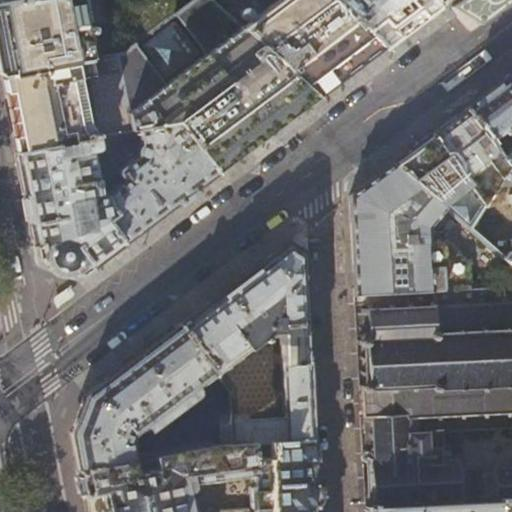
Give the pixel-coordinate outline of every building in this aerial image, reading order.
[(93,59),(81,0),(15,0),(0,3),(0,71),(1,77),(93,59)] [(260,138),(316,96),(208,0),(192,0),(172,15),(203,55),(164,85),(133,45),(122,53),(116,54),(131,131),(134,131),(177,123),(214,173),(260,138)] [(208,0),(316,96),(349,71),(380,48),(334,0),(276,0),(265,9),(254,0),(208,0)] [(334,0),(380,48),(396,36),(419,19),(437,5),(431,0),(334,0)] [(96,138),(131,131),(116,54),(93,59),(1,77),(5,99),(12,136),(16,153),(96,138)] [(465,109),(487,140),(509,124),(511,126),(511,146),(499,156),(507,167),(511,166),(511,73),(504,79),(465,109)] [(447,123),(430,135),(462,178),(478,166),(488,180),(490,179),(495,186),(507,167),(499,156),(487,140),(465,109),(447,123)] [(133,156),(117,169),(119,174),(124,180),(106,193),(108,202),(114,211),(102,220),(121,243),(147,223),(214,173),(177,123),(134,131),(137,146),(131,151),(131,153),(133,156)] [(410,150),(392,163),(442,207),(469,186),(462,178),(430,135),(410,150)] [(96,138),(16,153),(28,217),(37,264),(74,278),(121,243),(102,220),(114,211),(108,202),(106,193),(100,193),(97,177),(119,174),(117,169),(115,160),(94,163),(92,153),(95,153),(98,151),(98,147),(96,138)] [(511,267),(502,258),(442,207),(392,163),(374,177),(348,198),(353,295),(511,286),(511,267)] [(511,166),(507,167),(495,186),(494,187),(511,185),(511,194),(510,194),(510,204),(511,203),(511,250),(507,253),(502,258),(511,267),(511,166)] [(178,325),(215,374),(264,336),(279,336),(283,417),(247,419),(247,414),(230,415),(232,445),(311,440),(301,255),(285,244),(229,287),(178,325)] [(477,469),(479,502),(511,500),(511,301),(506,302),(505,298),(501,298),(501,302),(483,303),(482,299),(478,299),(479,304),(459,304),(459,300),(455,300),(455,304),(436,305),(436,301),(429,301),(429,306),(412,306),(412,303),(408,303),(407,303),(407,307),(393,308),(393,303),(387,303),(388,304),(388,308),(362,310),(362,313),(366,313),(367,326),(363,326),(364,328),(367,328),(367,332),(364,332),(361,334),(360,336),(358,335),(355,335),(356,345),(359,345),(361,346),(361,356),(359,356),(359,360),(361,360),(362,370),(360,370),(360,374),(362,374),(362,377),(363,384),(361,385),(358,385),(358,391),(360,391),(362,418),(371,418),(371,419),(368,419),(368,422),(371,422),(371,434),(369,434),(369,437),(372,437),(372,448),(370,449),(370,452),(372,452),(373,463),(370,463),(372,505),(369,505),(369,507),(364,507),(364,508),(399,507),(411,506),(464,504),(464,499),(459,500),(458,465),(461,465),(461,460),(457,460),(457,456),(453,456),(453,461),(442,461),(442,460),(440,460),(440,452),(441,452),(441,449),(440,449),(439,442),(441,442),(441,440),(439,440),(438,433),(440,432),(440,431),(460,430),(460,431),(464,431),(483,430),(483,431),(487,430),(506,429),(506,430),(510,430),(510,428),(511,428),(511,465),(509,463),(499,463),(496,467),(492,467),(492,468),(477,469)] [(134,435),(215,374),(178,325),(121,368),(84,396),(69,433),(72,447),(77,471),(134,461),(130,443),(134,435)] [(314,511),(314,499),(311,440),(232,445),(134,461),(77,471),(82,498),(102,495),(105,510),(104,511),(314,511)] [(511,511),(511,500),(479,502),(464,504),(411,506),(411,511),(399,511),(399,507),(364,508),(364,511),(511,511)]
